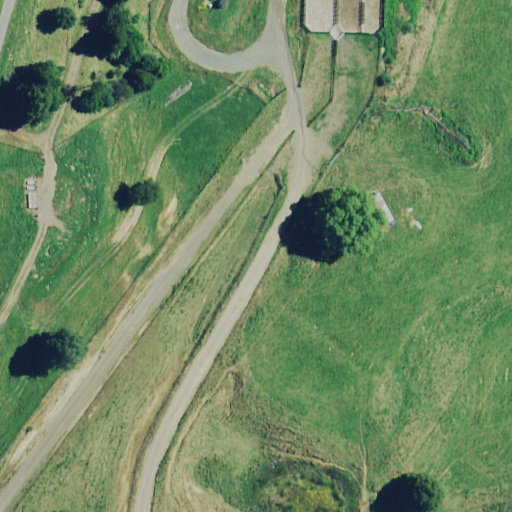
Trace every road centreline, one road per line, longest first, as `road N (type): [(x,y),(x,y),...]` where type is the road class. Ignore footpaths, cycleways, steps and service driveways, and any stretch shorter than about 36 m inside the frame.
road 1 (unknown): [(308,0),(300,162),(286,239),(276,267),(147,430),(135,476),(139,504)]
road 2 (unknown): [(97,0),(50,113),(0,168)]
